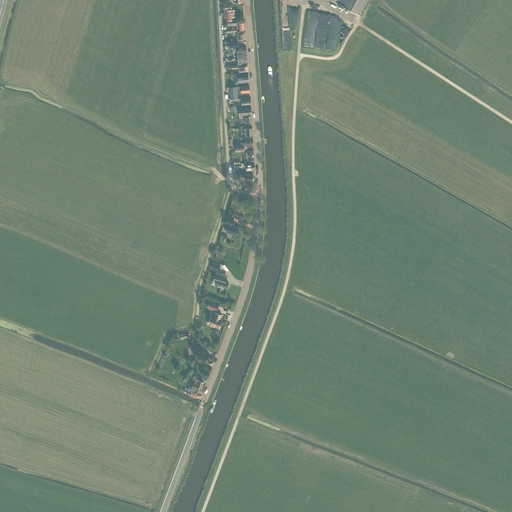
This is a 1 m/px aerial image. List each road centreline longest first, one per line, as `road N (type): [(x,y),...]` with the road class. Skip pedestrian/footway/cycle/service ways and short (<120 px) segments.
road 1 (track): [(304,1),(289,272),(203,511)]
road 2 (tertiary): [(163,511),(244,296),(260,195)]
road 3 (track): [(304,1),(358,23),(511,122)]
road 4 (residential): [(260,195),(239,192),(229,179),(218,0)]
road 5 (tertiary): [(260,195),(247,0)]
